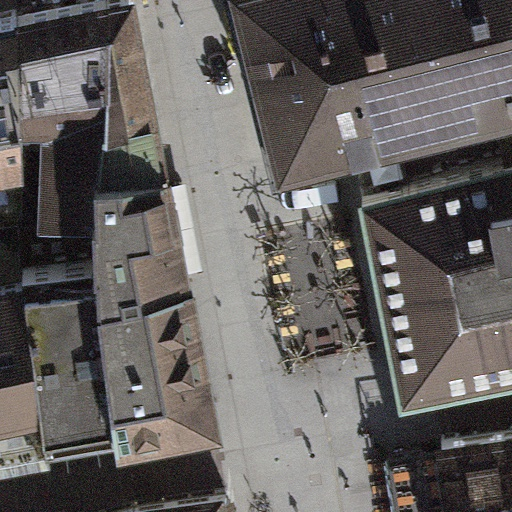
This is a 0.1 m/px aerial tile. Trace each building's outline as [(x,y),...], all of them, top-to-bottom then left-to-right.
[(46,136),(44,206),(94,204),(93,161),(101,161),(104,111),(106,0),(72,0),(22,10),(27,111),(23,111),(23,134),(46,136)] [(101,161),(164,159),(162,152),(137,19),(133,0),(106,0),(104,111),(101,161)] [(511,0),(239,0),(276,155),(357,135),(365,177),(497,145),(511,141),(511,0)] [(0,13),(0,215),(23,212),(23,134),(23,111),(27,111),(22,10),(0,13)] [(511,141),(497,145),(365,177),(400,362),(403,379),(511,357),(511,141)] [(164,159),(101,161),(93,161),(94,204),(94,219),(97,271),(183,256),(164,159)] [(24,274),(23,224),(23,212),(0,215),(0,448),(48,441),(47,435),(28,274),(24,274)] [(28,274),(47,435),(118,424),(101,289),(98,289),(97,271),(94,219),(23,224),(24,274),(28,274)] [(183,256),(97,271),(98,289),(101,289),(118,424),(212,406),(183,256)] [(511,511),(511,425),(443,435),(445,446),(388,455),(397,511),(511,511)] [(232,511),(228,488),(135,501),(96,511),(232,511)]
